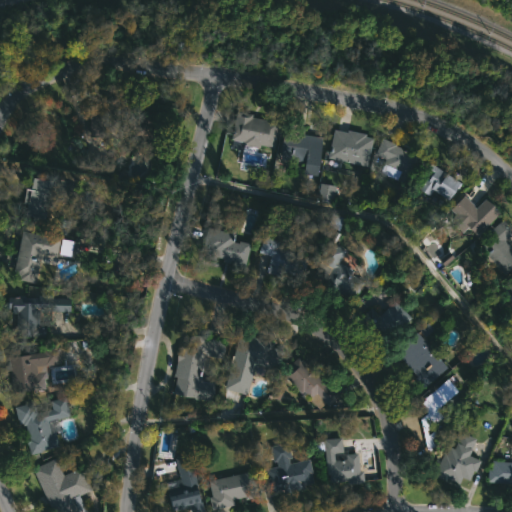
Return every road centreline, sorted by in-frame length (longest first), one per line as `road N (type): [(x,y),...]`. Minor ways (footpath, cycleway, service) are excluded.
road 1 (residential): [(511,181),(457,132),(403,107),(213,76),(63,75),(24,91),(0,118)]
road 2 (residential): [(213,76),(165,283),(126,511)]
road 3 (residential): [(399,511),(392,429),(342,345),(278,313),(165,283)]
